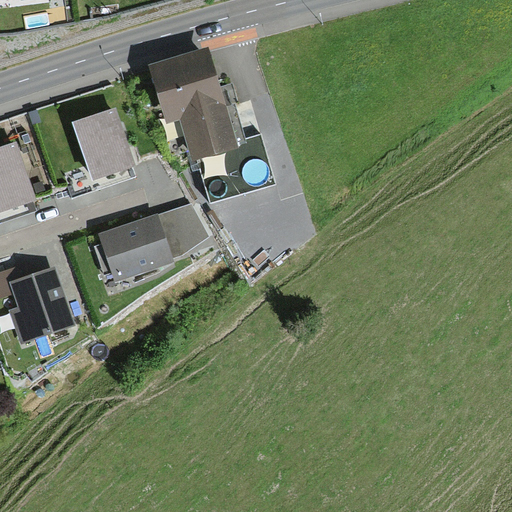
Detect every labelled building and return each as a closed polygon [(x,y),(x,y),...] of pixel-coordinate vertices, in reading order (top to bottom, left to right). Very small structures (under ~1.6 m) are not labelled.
[(202,56),(148,74),(164,124),(179,119),(193,162),(232,149),(202,56)] [(132,166),(114,113),(75,126),(94,179),(132,166)] [(0,211),(34,200),(15,147),(0,152),(0,211)] [(154,220),(103,238),(117,279),(169,261),(154,220)] [(2,285),(19,342),(69,328),(52,270),(2,285)]
